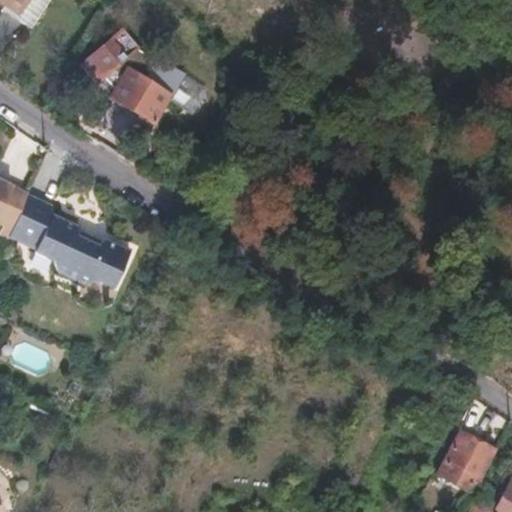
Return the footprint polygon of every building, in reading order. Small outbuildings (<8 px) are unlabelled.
[(21,0),(14,11),(2,3),(0,7),(26,25),(43,0),(21,0)] [(0,0),(0,1),(2,3),(14,11),(21,0),(0,0)] [(96,84),(103,79),(114,90),(109,97),(125,108),(113,126),(133,138),(144,120),(149,124),(172,87),(136,63),(135,64),(126,59),(139,49),(123,30),(81,65),(96,84)] [(30,190),(1,178),(0,179),(0,222),(5,225),(13,228),(29,193),(30,190)] [(13,228),(9,237),(37,251),(36,253),(54,262),(58,274),(85,287),(98,283),(116,292),(134,254),(107,241),(99,247),(79,237),(78,227),(54,215),(53,205),(29,193),(13,228)] [(13,228),(5,225),(1,234),(9,237),(13,228)] [(493,450),(460,433),(444,463),(476,479),(493,450)] [(511,511),(511,480),(499,508),(507,511),(511,511)] [(491,511),(473,503),(468,511),(491,511)]
